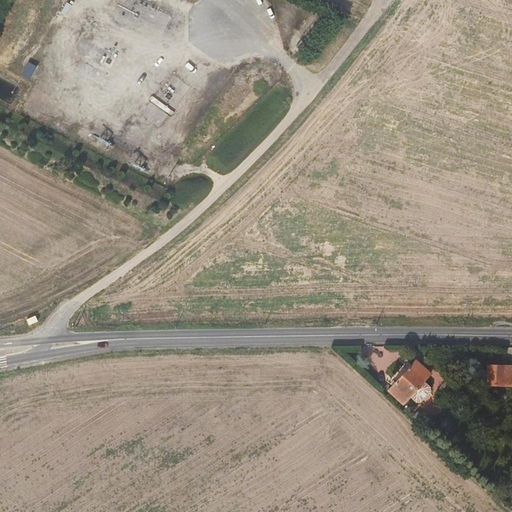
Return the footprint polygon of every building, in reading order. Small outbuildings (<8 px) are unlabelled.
[(415,358),(400,375),(417,389),(423,381),(431,373),(415,358)] [(505,382),(505,363),(483,363),(483,382),(505,382)] [(417,389),(400,375),(384,393),(400,407),(410,396),(417,389)] [(417,389),(410,396),(417,402),(421,400),(429,392),(430,387),(423,381),(417,389)] [(459,397),(444,383),(438,389),(453,403),(459,397)] [(421,415),(412,407),(404,416),(413,424),(421,415)]
